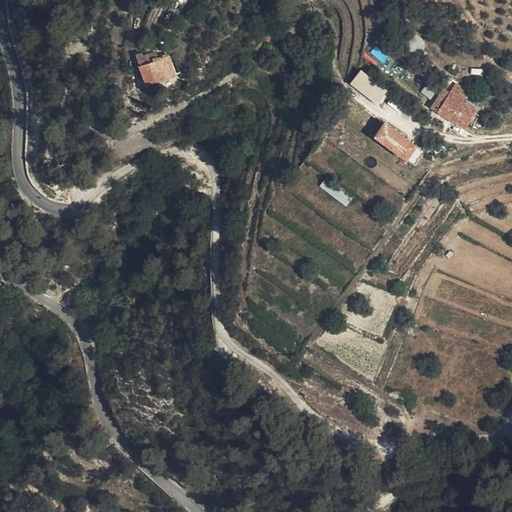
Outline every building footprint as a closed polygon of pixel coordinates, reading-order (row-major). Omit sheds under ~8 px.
[(147,84),(171,74),(163,56),(157,59),(154,51),(137,58),(147,84)] [(387,91),(360,70),(349,84),(377,105),(387,91)] [(458,90),(471,98),(478,87),(465,78),(458,90)] [(455,95),(447,107),(474,124),(484,107),(471,98),(458,90),(455,95)] [(441,103),(447,107),(455,95),(448,91),(441,103)] [(384,104),(394,111),(400,102),(389,95),(384,104)] [(422,163),(431,150),(423,144),(393,122),(383,135),(422,163)] [(345,206),(351,198),(326,178),(320,186),(345,206)]
